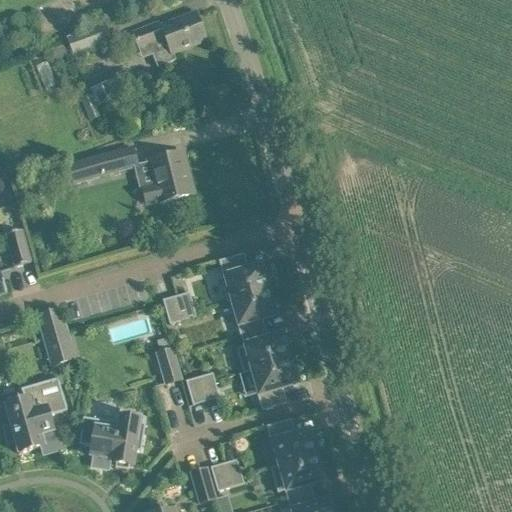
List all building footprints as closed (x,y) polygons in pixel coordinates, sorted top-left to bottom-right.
[(195,15),(176,22),(161,28),(159,23),(133,34),(143,59),(152,56),(157,68),(174,61),(172,55),(206,42),(195,15)] [(73,56),(110,42),(104,26),(67,40),(73,56)] [(76,93),(87,122),(98,118),(93,105),(129,91),(124,75),(76,93)] [(156,97),(149,79),(136,84),(142,102),(156,97)] [(96,159),(68,167),(73,185),(101,177),(137,168),(136,164),(133,150),(96,159)] [(154,186),(142,189),(146,207),(164,202),(174,200),(193,195),(189,178),(185,179),(179,154),(159,159),(148,162),(154,186)] [(30,264),(20,232),(6,236),(15,268),(30,264)] [(265,285),(268,284),(263,267),(248,271),(244,255),(218,262),(223,279),(220,280),(227,304),(267,292),(265,285)] [(236,324),(240,337),(265,330),(262,320),(277,315),(272,298),(269,299),(267,292),(227,304),(233,303),(239,324),(236,324)] [(189,294),(176,298),(182,322),(196,318),(189,294)] [(182,322),(176,298),(163,302),(169,326),(182,322)] [(236,350),(243,374),(287,361),(285,354),(288,353),(283,336),(268,341),(265,330),(240,337),(243,348),(236,350)] [(67,333),(43,340),(51,367),(75,360),(67,333)] [(181,381),(172,350),(156,355),(165,386),(181,381)] [(289,368),(287,361),(243,374),(243,375),(253,372),(258,393),(256,394),(261,412),(287,405),(282,389),(297,384),(292,368),(289,368)] [(212,375),(199,379),(206,403),(219,399),(212,375)] [(193,407),(206,403),(199,379),(186,382),(193,407)] [(48,417),(66,412),(57,380),(21,391),(24,402),(5,408),(18,455),(44,447),(41,437),(52,433),(48,417)] [(140,453),(145,425),(140,424),(140,422),(119,418),(118,425),(83,419),(79,446),(92,448),(91,458),(112,462),(112,464),(115,465),(115,469),(128,472),(129,467),(133,467),(135,452),(140,453)] [(291,420),(266,428),(271,446),(274,446),(280,466),(270,469),(270,470),(315,457),(312,450),(315,449),(311,432),(296,437),(291,420)] [(277,494),(284,492),(287,503),(313,495),(310,485),(324,481),(320,464),(317,465),(315,457),(270,470),(277,494)] [(237,461),(224,465),(230,489),(244,485),(237,461)] [(224,465),(210,469),(217,493),(230,489),(224,465)] [(215,501),(206,470),(191,475),(200,505),(215,501)] [(287,503),(289,511),(333,511),(330,502),(316,506),(313,495),(287,503)]
